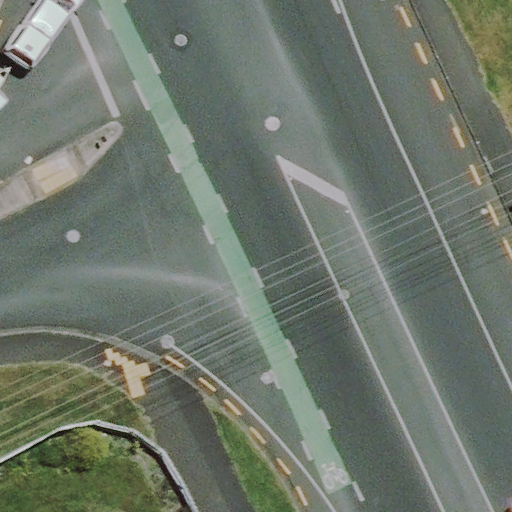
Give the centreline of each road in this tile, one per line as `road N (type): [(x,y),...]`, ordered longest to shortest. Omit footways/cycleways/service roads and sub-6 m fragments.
road 1 (trunk): [(469,511),(264,48)]
road 2 (residential): [(264,48),(0,197)]
